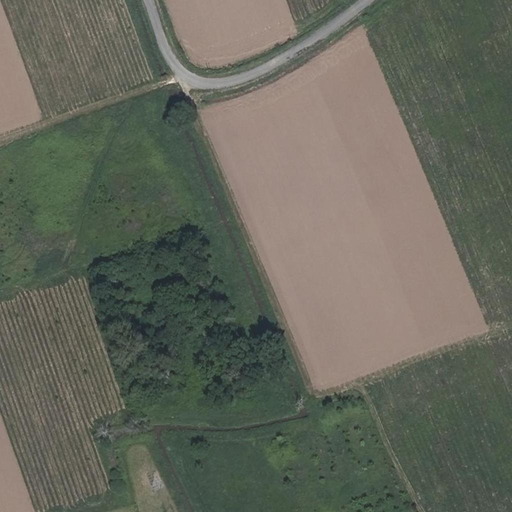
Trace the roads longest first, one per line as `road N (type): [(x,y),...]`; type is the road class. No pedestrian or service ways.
road 1 (track): [(183,75),(306,394),(511,324)]
road 2 (residential): [(149,0),(175,66),(203,83),(260,71),(369,0)]
road 3 (track): [(165,83),(0,140)]
